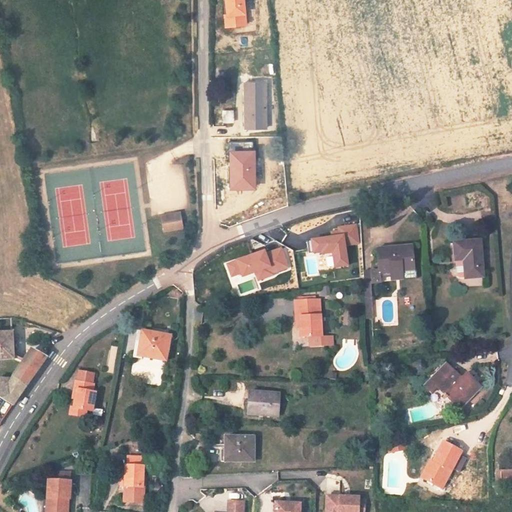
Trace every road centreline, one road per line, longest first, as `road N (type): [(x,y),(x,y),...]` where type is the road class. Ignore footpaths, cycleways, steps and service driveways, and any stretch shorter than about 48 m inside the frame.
road 1 (track): [(179,263),(187,279),(176,486),(339,477)]
road 2 (unclassified): [(511,166),(319,206),(203,242)]
road 3 (unclassified): [(0,441),(65,348),(203,242)]
road 4 (residential): [(203,242),(196,0)]
